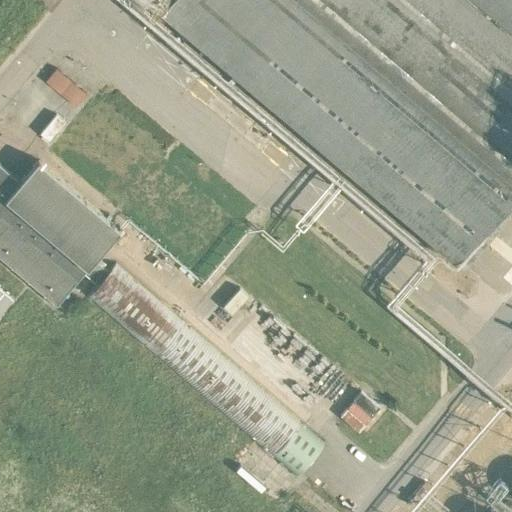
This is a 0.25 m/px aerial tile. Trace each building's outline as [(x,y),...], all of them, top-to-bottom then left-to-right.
[(511,0),(146,0),(455,259),(511,191),(511,0)] [(57,67),(47,79),(77,102),(87,90),(57,67)] [(0,165),(0,256),(58,306),(63,300),(64,301),(58,308),(67,316),(93,286),(84,278),(86,275),(99,286),(110,273),(96,261),(121,231),(39,161),(21,183),(0,165)] [(110,273),(99,286),(88,299),(275,459),(303,425),(117,265),(110,273)] [(384,403),(366,388),(344,413),(362,429),(384,403)]
